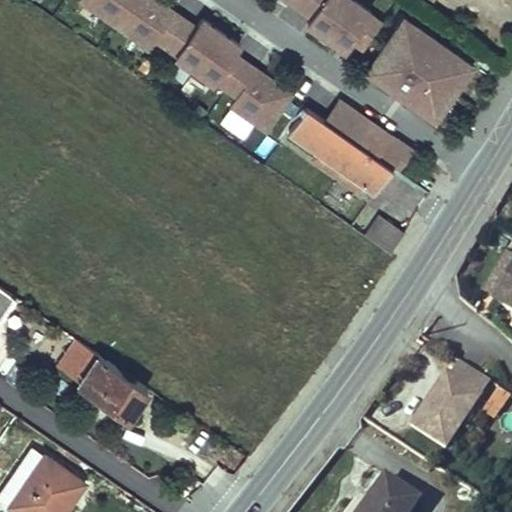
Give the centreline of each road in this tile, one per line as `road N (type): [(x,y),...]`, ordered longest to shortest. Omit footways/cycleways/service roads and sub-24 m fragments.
road 1 (secondary): [(483,171),(380,330),(245,511)]
road 2 (residential): [(230,0),(483,171)]
road 3 (residential): [(175,511),(0,389)]
road 4 (unknown): [(419,270),(511,357)]
